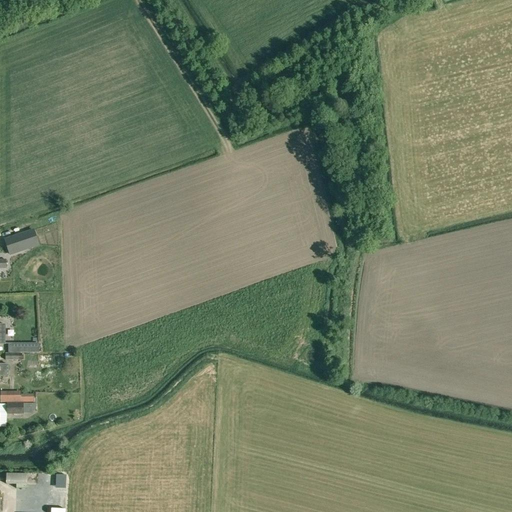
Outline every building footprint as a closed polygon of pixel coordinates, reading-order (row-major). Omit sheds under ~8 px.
[(21,251),(39,245),(33,230),(16,236),(21,251)] [(24,343),(8,343),(8,353),(22,353),(25,353),(24,343)] [(0,376),(9,376),(9,365),(0,364),(0,376)] [(21,392),(9,392),(9,403),(28,403),(28,395),(21,395),(21,392)] [(24,403),(7,404),(7,412),(7,415),(24,415),(24,413),(28,413),(28,406),(31,406),(31,408),(36,408),(36,403),(24,404),(24,403)] [(27,474),(7,474),(7,484),(17,484),(17,488),(27,488),(27,474)]
